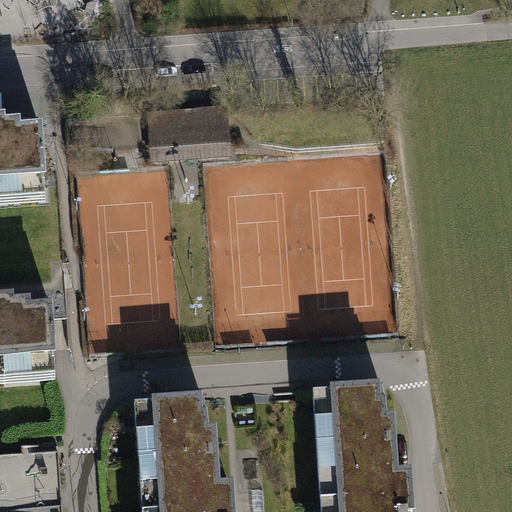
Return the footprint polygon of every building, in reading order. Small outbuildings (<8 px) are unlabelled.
[(230,114),(147,121),(151,172),(234,165),(230,114)] [(0,216),(52,212),(46,132),(0,135),(0,216)] [(0,389),(58,386),(54,316),(0,319),(0,389)] [(384,392),(308,398),(315,511),(412,511),(411,479),(390,480),(384,392)] [(214,410),(142,413),(146,511),(234,511),(234,497),(218,498),(214,410)]
